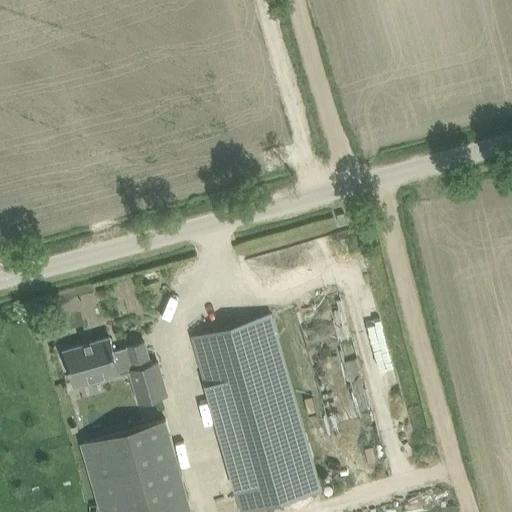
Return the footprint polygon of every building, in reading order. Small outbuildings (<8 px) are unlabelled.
[(9,145),(82,136),(64,0),(0,0),(0,138),(8,137),(9,145)] [(76,0),(92,131),(256,112),(243,0),(76,0)] [(192,337),(198,356),(242,511),(322,489),(277,333),(272,314),(192,337)] [(130,369),(136,389),(140,401),(167,393),(163,380),(158,361),(151,364),(144,341),(129,346),(114,350),(110,336),(65,349),(66,354),(63,355),(65,365),(69,364),(74,382),(99,375),(100,378),(130,369)] [(103,511),(192,511),(165,418),(83,442),(103,511)]
